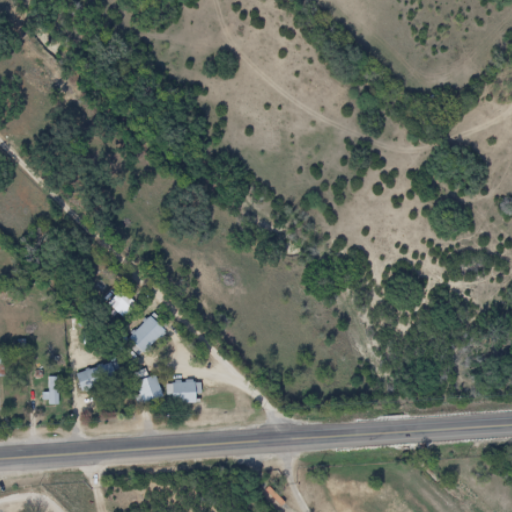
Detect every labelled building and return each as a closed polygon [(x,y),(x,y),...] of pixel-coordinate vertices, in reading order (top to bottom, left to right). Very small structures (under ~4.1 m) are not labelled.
[(110,305),(126,320),(139,308),(123,292),(110,305)] [(129,337),(142,354),(166,335),(153,318),(129,337)] [(111,365),(76,373),(81,394),(116,386),(111,365)] [(163,400),(156,376),(136,381),(142,405),(163,400)] [(59,405),(59,379),(50,379),(50,405),(59,405)] [(200,395),(200,385),(171,385),(171,405),(195,405),(195,395),(200,395)]
